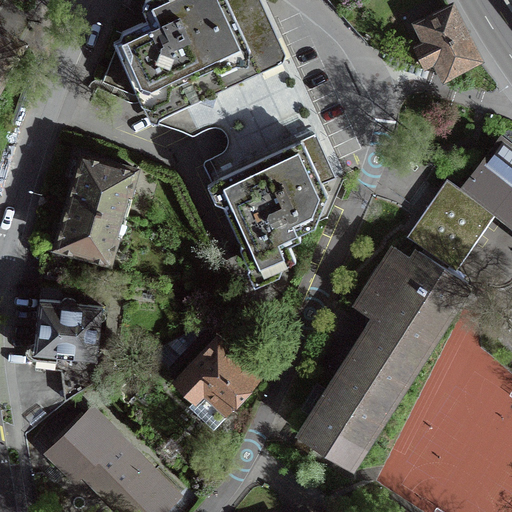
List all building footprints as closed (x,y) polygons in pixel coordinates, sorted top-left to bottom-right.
[(191,134),(216,123),(278,94),(267,70),(283,63),(259,7),(256,8),(252,0),(144,0),(142,7),(147,18),(122,30),(120,35),(124,45),(120,55),(136,91),(148,93),(147,99),(156,118),(190,132),(191,134)] [(475,55),(451,8),(416,26),(424,42),(415,47),(424,65),(433,60),(440,73),(475,55)] [(0,81),(21,44),(0,32),(0,81)] [(291,123),(278,94),(216,123),(229,151),(291,123)] [(314,129),(297,137),(291,123),(229,151),(205,163),(240,242),(239,246),(249,265),(259,268),(261,273),(296,257),(289,242),(301,237),(294,225),(301,221),(299,219),(321,210),(328,195),(322,183),(336,177),(314,129)] [(511,215),(511,146),(501,138),(469,181),(480,190),(511,215)] [(70,174),(75,176),(74,179),(68,200),(122,215),(135,169),(118,164),(118,163),(82,154),(80,161),(74,160),(70,174)] [(496,212),(447,178),(406,235),(456,270),(496,212)] [(109,261),(122,215),(68,200),(62,222),(62,224),(56,222),(52,237),(58,238),(56,246),(76,251),(76,253),(109,261)] [(468,282),(442,265),(421,251),(419,250),(415,259),(395,246),(356,305),(378,318),(304,432),(302,430),(301,432),(350,464),(468,282)] [(72,260),(41,256),(39,271),(70,275),(72,260)] [(70,275),(39,271),(38,286),(41,287),(65,289),(68,290),(70,275)] [(65,297),(64,298),(65,289),(41,287),(40,298),(33,350),(35,366),(61,369),(65,400),(100,378),(105,333),(99,333),(102,305),(77,302),(75,299),(70,296),(65,297)] [(376,320),(346,300),(341,308),(371,327),(376,320)] [(149,352),(166,369),(207,326),(203,322),(149,352)] [(310,358),(315,362),(336,331),(331,327),(310,358)] [(189,405),(214,428),(229,413),(224,409),(257,374),(217,336),(177,378),(197,397),(189,405)] [(352,341),(331,372),(337,376),(357,345),(352,341)] [(77,478),(84,472),(110,498),(123,511),(160,511),(178,495),(92,407),(49,449),(77,478)]
